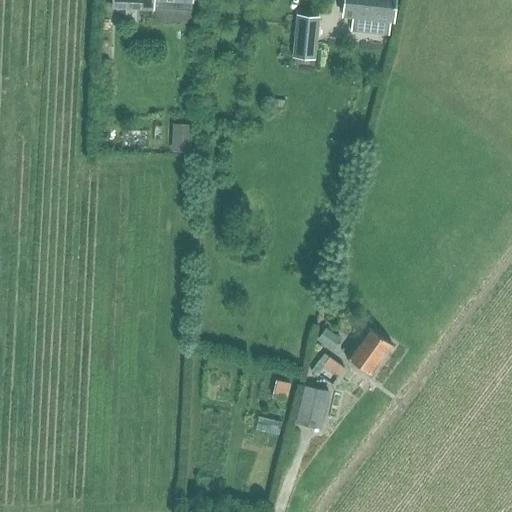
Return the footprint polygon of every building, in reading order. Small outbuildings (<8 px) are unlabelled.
[(192,9),(192,0),(113,0),(113,7),(153,9),(154,7),(192,9)] [(395,0),(344,0),(342,16),(393,22),(395,0)] [(315,57),(319,18),(297,15),(294,55),(315,57)] [(191,149),(193,122),(175,121),(174,148),(191,149)] [(393,344),(367,326),(346,355),(371,374),(393,344)] [(326,329),(318,341),(333,351),(341,339),(326,329)] [(338,374),(344,367),(324,352),(311,370),(317,374),(324,365),(338,374)] [(278,382),(275,398),(288,401),(291,385),(278,382)] [(306,385),(297,421),(321,427),(330,391),(306,385)] [(275,426),(278,415),(255,409),(252,421),(275,426)]
